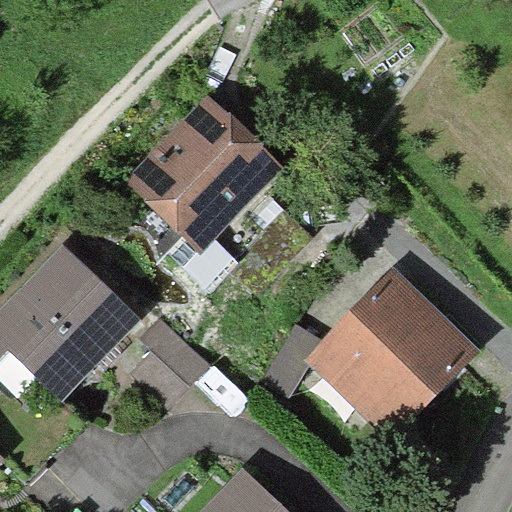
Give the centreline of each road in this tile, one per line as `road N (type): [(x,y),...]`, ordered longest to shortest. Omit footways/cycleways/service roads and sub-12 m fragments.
road 1 (track): [(0,235),(233,0)]
road 2 (residential): [(330,511),(289,471),(211,429),(167,433),(102,500)]
